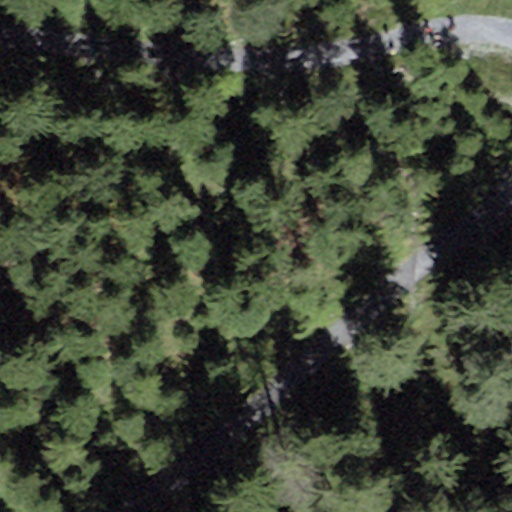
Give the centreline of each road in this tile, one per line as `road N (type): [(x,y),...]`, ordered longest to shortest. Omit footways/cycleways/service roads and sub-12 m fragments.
road 1 (track): [(114,511),(260,380),(483,215),(511,176)]
road 2 (track): [(511,40),(424,21),(204,61),(0,33)]
